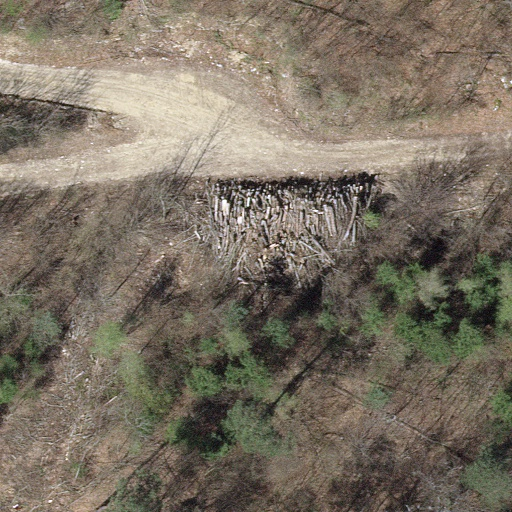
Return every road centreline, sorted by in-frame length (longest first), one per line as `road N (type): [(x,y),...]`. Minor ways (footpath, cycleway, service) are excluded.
road 1 (track): [(0,191),(173,146),(192,106),(156,85),(0,85)]
road 2 (track): [(511,144),(362,149),(189,126)]
